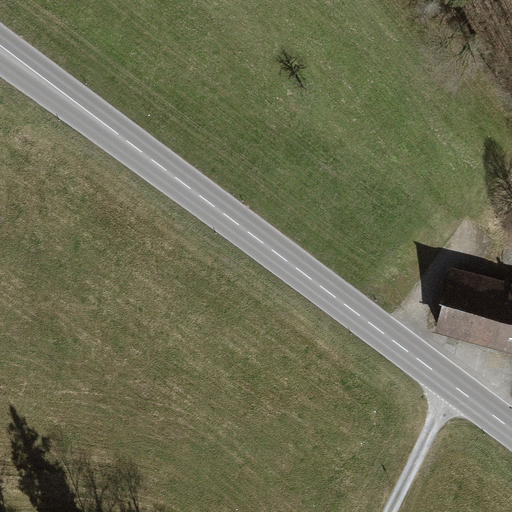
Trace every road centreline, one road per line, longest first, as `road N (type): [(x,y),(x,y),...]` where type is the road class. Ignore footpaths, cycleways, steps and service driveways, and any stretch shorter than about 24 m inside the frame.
road 1 (tertiary): [(511,430),(0,50)]
road 2 (track): [(456,387),(390,511)]
